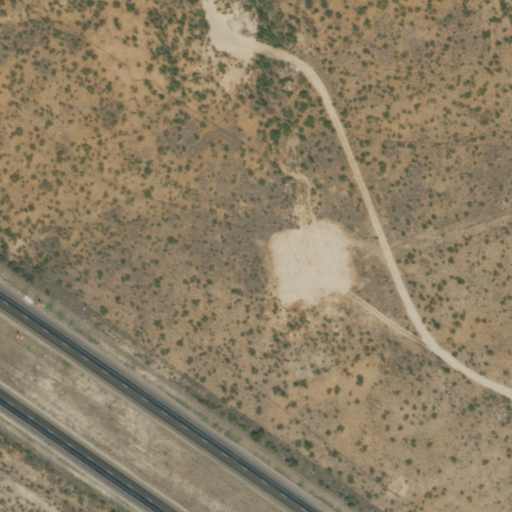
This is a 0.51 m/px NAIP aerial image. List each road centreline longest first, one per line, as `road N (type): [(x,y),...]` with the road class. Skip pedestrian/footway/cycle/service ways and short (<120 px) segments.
road 1 (primary): [(308,511),(0,298)]
road 2 (primary): [(0,394),(168,511)]
